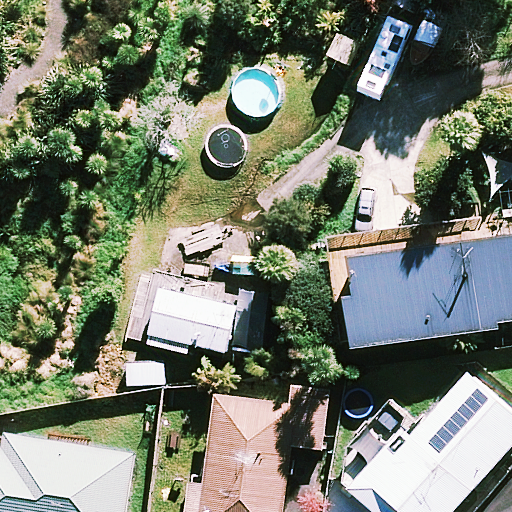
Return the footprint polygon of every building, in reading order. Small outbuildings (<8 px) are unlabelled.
[(511,334),(511,221),(334,254),(354,363),(511,334)] [(243,291),(144,275),(133,345),(155,348),(154,357),(192,363),(194,353),(232,359),(243,291)] [(464,511),(511,456),(511,418),(468,381),(413,444),(406,438),(353,499),(368,511),(464,511)] [(332,397),(297,393),(295,414),(221,405),(210,492),(195,490),(192,511),(288,511),(295,452),(325,455),(332,397)] [(132,511),(140,462),(15,444),(0,443),(0,511),(132,511)]
